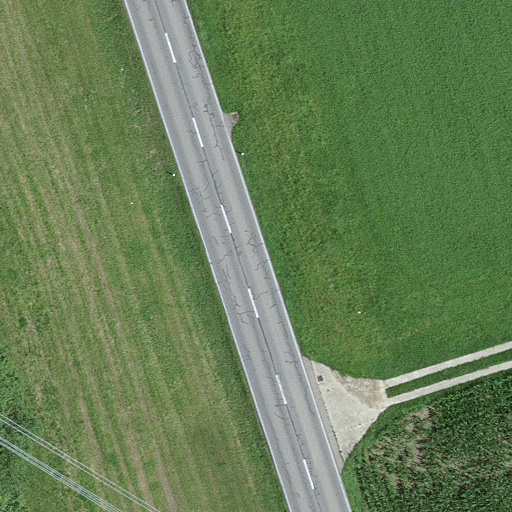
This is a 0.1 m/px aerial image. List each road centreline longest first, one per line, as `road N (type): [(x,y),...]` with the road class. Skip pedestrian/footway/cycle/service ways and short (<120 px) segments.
road 1 (secondary): [(323,511),(160,0)]
road 2 (track): [(293,418),(511,352)]
